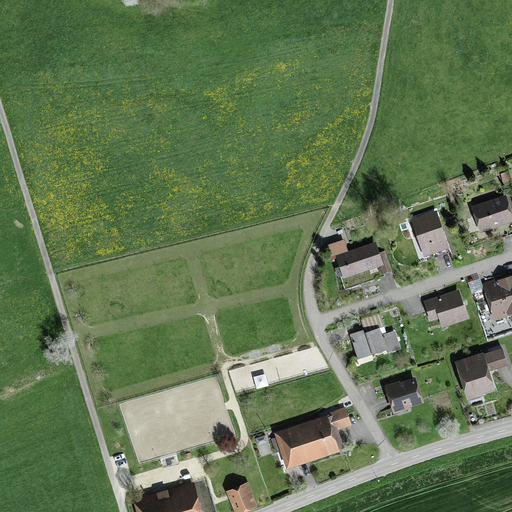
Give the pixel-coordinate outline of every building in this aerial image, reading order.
[(500,173),(503,182),(511,180),(508,171),(500,173)] [(496,226),(500,239),(511,234),(511,222),(511,221),(511,220),(511,211),(506,194),(471,206),(480,232),(496,226)] [(410,218),(423,256),(449,247),(436,209),(410,218)] [(385,276),(385,277),(393,274),(389,260),(383,262),(376,241),(348,250),(344,239),(327,244),(338,276),(340,276),(344,289),(385,276)] [(497,278),(509,315),(510,315),(511,318),(511,275),(511,273),(497,278)] [(471,293),(484,289),(480,277),(468,281),(471,293)] [(511,324),(509,315),(497,278),(482,283),(494,320),(496,319),(499,328),(511,324)] [(468,318),(459,289),(423,300),(430,321),(439,318),(442,326),(468,318)] [(364,328),(350,333),(358,358),(359,358),(360,361),(373,357),(372,354),(386,349),(387,353),(401,348),(395,329),(386,332),(384,326),(385,325),(381,314),(361,320),(364,328)] [(484,392),(495,388),(489,370),(508,364),(502,346),(501,347),(501,344),(488,348),(489,351),(483,352),(483,351),(455,360),(467,399),(470,398),(470,400),(481,397),(480,395),(484,394),(484,392)] [(269,384),(265,372),(253,376),(256,388),(269,384)] [(400,380),(384,385),(393,413),(409,408),(409,407),(424,402),(416,376),(400,381),(400,380)] [(345,406),(331,411),(337,430),(352,425),(345,406)] [(340,451),(328,414),(296,425),(307,461),(340,451)] [(286,468),(307,461),(296,425),(274,432),(276,437),(271,439),(275,452),(280,451),(286,468)] [(268,441),(265,434),(255,437),(257,445),(268,441)] [(157,493),(133,500),(136,511),(203,511),(194,481),(156,492),(157,493)] [(247,481),(226,490),(235,511),(241,511),(258,505),(247,481)]
